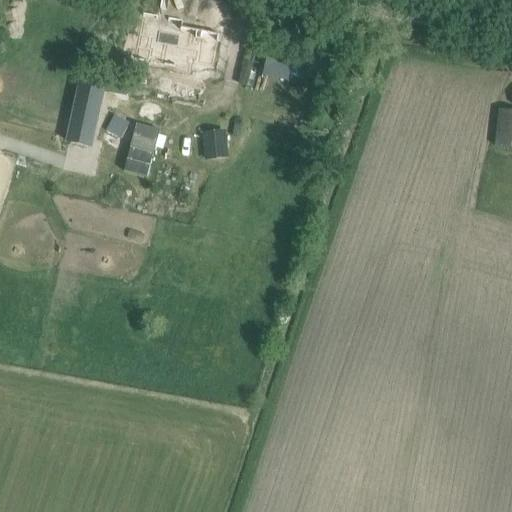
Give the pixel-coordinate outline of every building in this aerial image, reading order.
[(158,17),(144,14),(135,60),(174,67),(176,60),(213,66),(219,35),(182,28),(183,21),(169,19),(168,24),(157,22),(158,17)] [(89,147),(97,110),(102,112),(107,89),(81,83),(68,143),(89,147)] [(511,111),(494,111),(492,148),(511,149),(511,111)] [(131,127),(112,116),(99,140),(118,151),(131,127)] [(136,125),(124,172),(148,179),(160,132),(136,125)]
